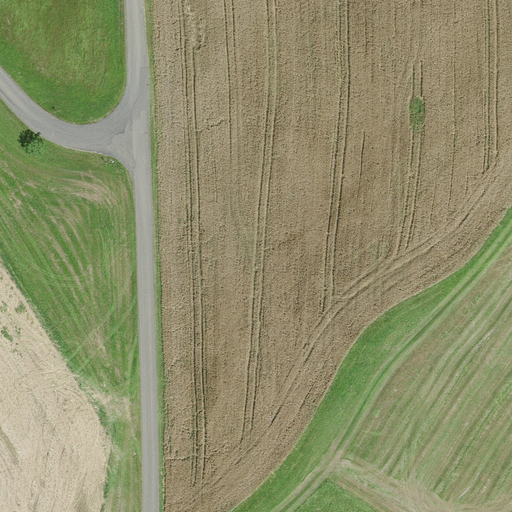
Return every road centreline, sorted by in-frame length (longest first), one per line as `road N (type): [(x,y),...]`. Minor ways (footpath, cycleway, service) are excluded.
road 1 (unclassified): [(138,137),(146,511)]
road 2 (track): [(277,511),(313,476),(383,369),(426,328)]
road 3 (unclassified): [(138,137),(68,140),(32,119),(0,83)]
road 4 (unclassified): [(130,0),(138,137)]
